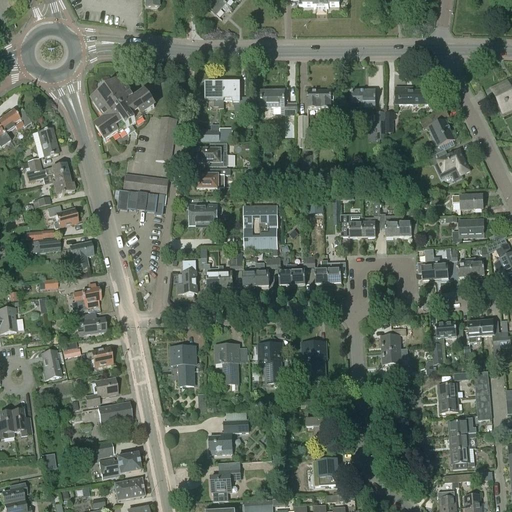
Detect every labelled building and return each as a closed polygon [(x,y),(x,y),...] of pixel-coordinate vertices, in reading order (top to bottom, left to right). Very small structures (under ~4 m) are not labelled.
[(144,0),(145,10),(158,10),(157,0),(144,0)] [(219,0),(216,0),(207,9),(215,17),(222,10),(228,15),(231,11),(226,5),(219,0)] [(298,0),(299,8),(303,8),(314,8),(314,10),(328,10),(328,8),(339,8),(338,0),(298,0)] [(121,83),(92,103),(105,121),(95,128),(105,143),(117,134),(119,136),(136,124),(134,122),(154,108),(144,94),(134,101),(121,83)] [(225,85),(223,85),(223,103),(232,103),(233,106),(236,113),(248,113),(248,100),(239,100),(239,85),(231,85),(231,84),(225,84),(225,85)] [(205,85),(205,102),(218,102),(218,111),(223,111),(223,103),(223,85),(205,85)] [(275,94),(261,94),(261,111),(281,111),(281,118),(297,118),(297,106),(287,106),(288,90),(275,90),(275,94)] [(406,90),(395,90),(395,107),(421,107),(428,106),(427,92),(411,93),(411,91),(406,91),(406,90)] [(331,93),(306,93),(306,106),(307,106),(307,111),(320,111),(320,114),(329,114),(329,122),(338,122),(339,104),(331,104),(331,93)] [(375,93),(351,93),(352,107),(360,107),(360,110),(358,110),(358,119),(367,119),(367,111),(375,111),(375,93)] [(499,102),(498,102),(505,116),(506,116),(505,115),(511,112),(511,96),(510,97),(510,96),(509,97),(499,102)] [(0,150),(1,150),(4,155),(13,148),(10,144),(5,136),(15,129),(13,126),(19,122),(24,129),(31,124),(22,110),(15,115),(13,112),(0,121),(0,150)] [(455,143),(445,122),(445,123),(444,120),(448,118),(444,110),(419,124),(424,132),(436,125),(437,126),(429,130),(439,149),(431,153),(433,158),(442,154),(454,148),(452,144),(455,143)] [(162,119),(155,162),(170,164),(170,163),(176,121),(162,119)] [(307,119),(297,119),(297,141),(307,141),(307,119)] [(197,133),(197,143),(218,144),(218,128),(211,128),(211,134),(197,133)] [(51,131),(38,134),(44,160),(58,157),(51,131)] [(230,132),(218,132),(218,144),(230,144),(230,132)] [(197,156),(197,161),(198,162),(198,165),(220,165),(220,157),(226,157),(227,146),(213,146),(213,152),(199,152),(199,155),(197,156)] [(433,158),(430,160),(435,170),(439,168),(442,175),(456,169),(460,178),(469,173),(459,152),(445,159),(442,154),(433,158)] [(38,161),(27,164),(29,170),(40,167),(38,161)] [(40,167),(29,170),(31,176),(41,173),(40,167)] [(65,167),(45,172),(49,186),(53,185),(68,181),(65,167)] [(194,181),(194,186),(196,188),(196,190),(224,191),(224,177),(230,177),(230,171),(210,171),(210,177),(196,177),(196,180),(194,181)] [(125,177),(123,192),(166,197),(168,182),(125,177)] [(54,190),(49,192),(51,199),(56,198),(74,194),(74,193),(73,193),(72,187),(70,188),(68,181),(53,185),(54,190)] [(163,206),(156,205),(156,198),(120,193),(118,210),(154,215),(154,216),(161,217),(163,206)] [(307,216),(322,215),(321,197),(306,198),(307,216)] [(453,198),(452,198),(453,205),(460,205),(460,212),(461,212),(482,211),(482,212),(483,212),(482,198),(482,199),(460,199),(460,198),(453,198)] [(48,200),(32,204),(33,211),(50,206),(48,200)] [(217,207),(189,207),(189,227),(217,227),(217,223),(225,223),(224,214),(217,214),(217,207)] [(58,209),(47,212),(49,219),(55,217),(59,230),(77,226),(73,212),(60,215),(58,209)] [(277,212),(244,213),(244,253),(273,252),(277,252),(277,212)] [(399,220),(398,220),(399,239),(412,239),(411,224),(405,224),(405,215),(399,215),(399,220)] [(357,226),(349,226),(349,241),(362,240),(362,226),(364,225),(364,220),(357,220),(357,226)] [(386,225),(385,225),(385,232),(385,240),(399,239),(398,220),(386,220),(386,225)] [(483,222),(458,223),(459,240),(484,239),(483,222)] [(364,225),(362,226),(362,240),(375,240),(375,225),(364,225)] [(41,235),(30,236),(30,243),(42,242),(42,240),(53,239),(53,233),(41,234),(41,235)] [(59,241),(30,244),(31,255),(39,254),(39,255),(60,253),(59,241)] [(90,245),(69,249),(72,263),(74,273),(88,270),(86,260),(93,258),(90,245)] [(511,274),(511,256),(507,246),(495,252),(500,263),(495,265),(495,268),(496,271),(499,272),(504,270),(507,276),(511,274)] [(427,265),(417,266),(418,276),(422,276),(422,284),(435,282),(433,260),(432,252),(426,252),(427,265)] [(207,256),(201,256),(201,271),(204,271),(204,277),(206,277),(206,291),(220,290),(219,276),(219,267),(218,267),(210,267),(210,262),(207,262),(207,256)] [(439,259),(433,260),(435,282),(448,281),(447,267),(440,267),(439,259)] [(484,278),(483,264),(476,264),(476,259),(470,260),(471,279),(484,278)] [(464,265),(457,266),(458,281),(471,279),(470,260),(464,260),(464,265)] [(180,287),(177,287),(177,296),(186,295),(186,297),(193,297),(193,295),(196,295),(195,267),(186,268),(187,263),(181,263),(181,273),(180,273),(180,287)] [(321,272),(314,272),(315,287),(328,287),(327,272),(327,266),(327,263),(320,263),(321,272)] [(223,264),(218,264),(218,267),(219,267),(219,276),(220,290),(233,290),(232,275),(224,275),(223,264)] [(340,265),(327,266),(327,272),(328,287),(341,286),(340,265)] [(286,273),(278,273),(279,288),(292,287),(291,273),(291,267),(285,267),(286,273)] [(297,267),(291,267),(291,273),(292,287),(305,287),(305,272),(297,273),(297,267)] [(261,269),(255,270),(256,289),(269,288),(268,274),(261,274),(261,269)] [(250,274),(242,275),(243,289),(256,289),(255,270),(249,270),(250,274)] [(73,278),(43,282),(45,293),(74,289),(73,278)] [(74,306),(72,306),(73,313),(98,308),(97,303),(101,302),(98,290),(95,291),(94,287),(88,288),(88,292),(72,295),(74,306)] [(19,303),(18,294),(10,295),(11,304),(19,303)] [(0,336),(16,334),(13,311),(0,312),(0,336)] [(94,316),(69,320),(70,326),(82,324),(83,332),(77,332),(78,339),(105,335),(103,321),(95,322),(94,316)] [(500,348),(499,336),(494,336),(493,323),(480,325),(481,339),(492,338),(493,349),(500,349),(500,348)] [(502,336),(499,336),(500,348),(508,347),(507,323),(501,323),(502,336)] [(480,325),(467,326),(468,340),(469,346),(476,345),(476,340),(481,339),(480,325)] [(431,341),(433,366),(443,365),(441,341),(456,340),(455,326),(455,327),(435,329),(435,328),(436,341),(431,341)] [(391,338),(380,339),(381,353),(400,352),(399,338),(406,338),(405,331),(391,332),(391,338)] [(325,345),(302,346),(303,363),(310,363),(311,384),(325,383),(324,362),(326,362),(325,345)] [(281,346),(258,347),(259,364),(266,364),(267,385),(281,385),(280,364),(282,364),(281,346)] [(238,348),(215,349),(215,366),(223,365),(224,387),(238,386),(237,365),(239,365),(238,348)] [(195,349),(170,350),(171,367),(179,367),(179,388),(194,388),(193,381),(193,374),(193,367),(195,367),(195,349)] [(78,351),(63,354),(64,360),(79,357),(78,351)] [(91,354),(86,355),(87,363),(92,362),(94,370),(112,366),(108,351),(91,354)] [(400,352),(381,353),(382,367),(393,366),(394,372),(408,371),(407,365),(401,366),(400,352)] [(56,353),(41,357),(45,374),(44,374),(45,382),(61,379),(56,353)] [(97,397),(86,399),(87,409),(99,407),(98,400),(117,396),(114,381),(94,384),(97,397)] [(456,386),(437,388),(438,402),(457,400),(456,386)] [(457,400),(438,402),(440,416),(459,414),(457,400)] [(321,402),(299,403),(299,407),(301,407),(301,410),(307,410),(307,409),(321,409),(321,402)] [(128,405),(97,410),(100,428),(115,426),(115,428),(117,429),(121,429),(122,426),(122,425),(131,423),(128,405)] [(23,413),(10,414),(13,434),(19,433),(20,438),(31,437),(29,420),(24,421),(23,413)] [(0,440),(8,440),(7,435),(13,434),(10,414),(0,415),(0,440)] [(329,420),(306,422),(307,431),(314,431),(314,443),(330,442),(329,420)] [(221,438),(209,439),(210,457),(224,457),(224,452),(232,452),(231,435),(248,434),(248,422),(246,422),(225,423),(224,423),(224,435),(221,435),(221,438)] [(466,423),(447,425),(448,439),(468,437),(467,436),(466,423)] [(44,430),(40,431),(41,440),(56,437),(55,434),(45,435),(44,430)] [(468,437),(448,439),(450,453),(469,451),(468,440),(476,439),(475,435),(467,436),(468,437)] [(110,441),(90,445),(93,460),(112,457),(110,441)] [(469,451),(450,453),(451,466),(452,466),(452,472),(466,471),(466,469),(474,468),(474,464),(470,465),(469,451)] [(113,461),(98,463),(102,481),(140,474),(137,456),(115,460),(115,463),(114,464),(113,461)] [(318,478),(313,478),(313,488),(338,487),(336,463),(317,464),(318,478)] [(225,478),(210,479),(211,495),(224,494),(224,495),(231,494),(230,478),(240,478),(239,471),(224,472),(225,478)] [(472,476),(444,478),(444,485),(472,483),(472,476)] [(141,481),(113,486),(117,503),(145,498),(141,481)] [(9,494),(2,495),(4,507),(23,503),(22,498),(27,497),(25,485),(8,488),(9,494)] [(480,511),(479,498),(464,499),(465,511),(480,511)] [(455,511),(454,499),(439,500),(440,511),(455,511)] [(103,500),(91,502),(92,511),(104,509),(103,500)] [(272,511),(272,502),(243,504),(243,511),(272,511)] [(23,503),(4,507),(4,511),(30,511),(30,508),(25,509),(23,503)]
